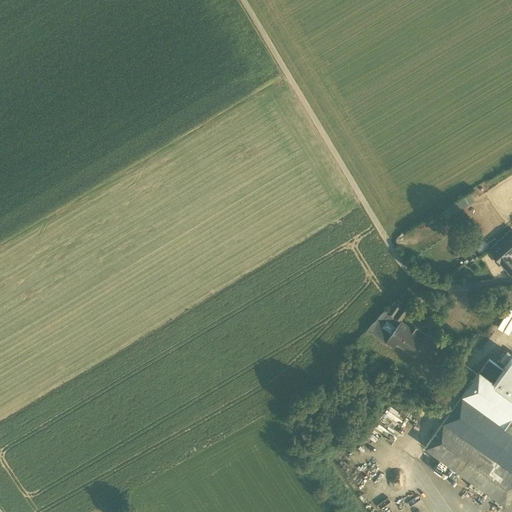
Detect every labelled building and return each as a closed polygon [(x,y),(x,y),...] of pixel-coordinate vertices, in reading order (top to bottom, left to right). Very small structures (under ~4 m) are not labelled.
[(511,231),(510,229),(505,234),(505,235),(489,249),(511,273),(511,272),(511,258),(508,254),(511,250),(511,231)] [(488,247),(483,240),(474,246),(479,253),(488,247)] [(498,298),(507,305),(511,298),(511,290),(506,286),(498,298)] [(397,297),(394,301),(401,306),(393,316),(399,321),(400,320),(410,306),(403,302),(397,297)] [(393,317),(393,316),(401,306),(394,301),(386,311),(386,312),(393,317)] [(385,340),(399,321),(393,316),(393,317),(386,312),(386,311),(384,310),(367,327),(371,330),(371,333),(376,336),(379,336),(380,337),(381,340),(383,341),(385,340)] [(400,320),(399,321),(385,340),(393,345),(394,343),(396,340),(413,352),(418,345),(419,345),(420,345),(427,335),(418,329),(419,328),(418,328),(419,328),(418,328),(419,327),(411,322),(408,326),(400,320)] [(396,340),(394,343),(413,356),(421,347),(420,345),(419,345),(418,345),(413,352),(396,340)] [(479,370),(511,394),(511,358),(509,356),(501,368),(488,358),(479,370)] [(511,394),(479,370),(461,395),(511,431),(511,394)] [(511,431),(461,395),(442,422),(511,472),(511,431)] [(425,406),(430,409),(434,403),(429,400),(425,406)] [(504,504),(511,493),(511,472),(442,422),(424,447),(504,504)] [(459,472),(440,458),(436,463),(456,477),(459,472)] [(452,482),(455,478),(436,464),(432,468),(452,482)]
